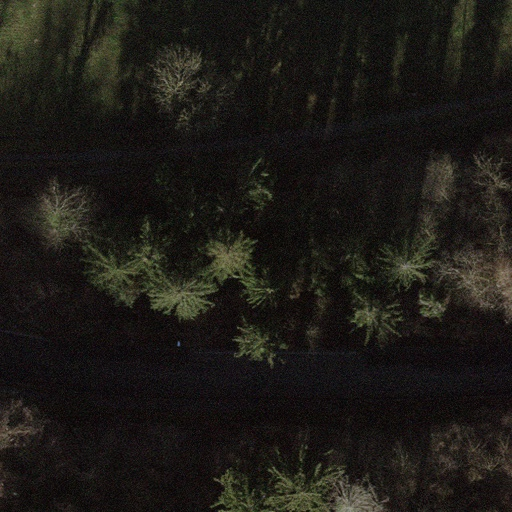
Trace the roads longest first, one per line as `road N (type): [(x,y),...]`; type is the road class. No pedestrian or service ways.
road 1 (track): [(0,165),(112,162),(445,119),(511,98)]
road 2 (residential): [(0,349),(273,380),(511,366)]
